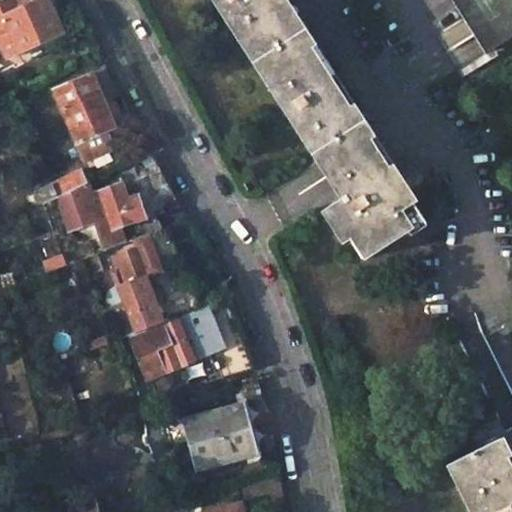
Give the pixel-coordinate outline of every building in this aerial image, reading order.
[(61,30),(48,0),(40,0),(19,10),(7,15),(1,2),(0,2),(0,43),(5,56),(61,30)] [(14,0),(5,0),(1,2),(7,15),(19,10),(14,0)] [(350,237),(363,257),(426,216),(285,0),(213,0),(340,196),(322,207),(343,241),(350,237)] [(54,89),(76,143),(86,160),(115,148),(106,130),(115,126),(102,94),(119,87),(107,65),(54,89)] [(51,182),(57,196),(68,192),(88,183),(81,169),(51,182)] [(68,192),(81,227),(95,222),(103,245),(123,237),(119,227),(145,218),(137,195),(128,199),(121,180),(94,190),(90,182),(88,183),(68,192)] [(56,197),(69,232),(81,227),(68,192),(57,196),(56,197)] [(164,226),(186,217),(180,205),(157,215),(163,226),(164,226)] [(164,226),(167,231),(183,266),(207,256),(186,217),(164,226)] [(105,304),(118,340),(163,323),(149,285),(171,277),(154,230),(132,239),(136,250),(114,258),(119,273),(113,275),(115,280),(111,282),(108,285),(106,288),(104,293),(104,298),(104,302),(105,304)] [(255,367),(229,298),(214,304),(216,308),(133,337),(147,378),(198,360),(197,357),(229,346),(232,353),(216,358),(222,378),(255,367)] [(259,401),(184,419),(196,470),(270,451),(259,401)] [(511,511),(511,466),(506,454),(451,483),(465,511),(511,511)] [(284,487),(281,471),(258,476),(260,491),(284,487)] [(73,511),(97,511),(94,499),(71,504),(73,511)]
